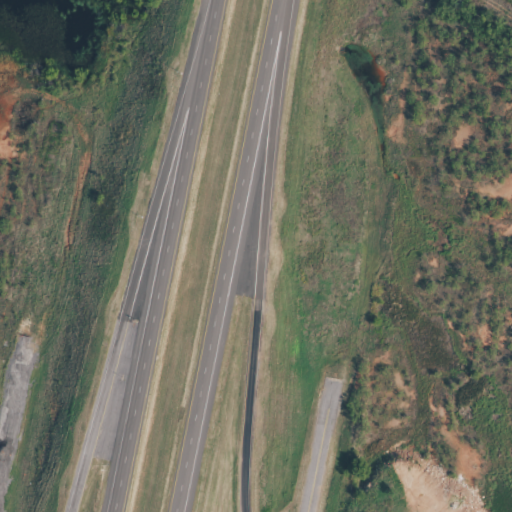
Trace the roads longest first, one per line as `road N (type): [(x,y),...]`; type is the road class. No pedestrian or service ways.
road 1 (trunk): [(205,0),(71,511)]
road 2 (trunk): [(166,511),(274,0)]
road 3 (trunk): [(211,0),(106,511)]
road 4 (trunk): [(244,511),(283,0)]
road 5 (residential): [(304,511),(333,380)]
road 6 (residential): [(27,340),(0,469)]
